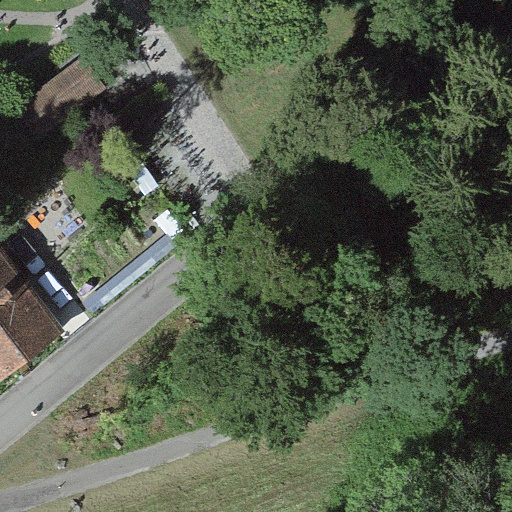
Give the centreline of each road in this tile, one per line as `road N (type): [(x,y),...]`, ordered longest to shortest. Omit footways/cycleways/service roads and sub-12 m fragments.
road 1 (track): [(511,65),(255,211),(0,427)]
road 2 (track): [(0,506),(511,345)]
